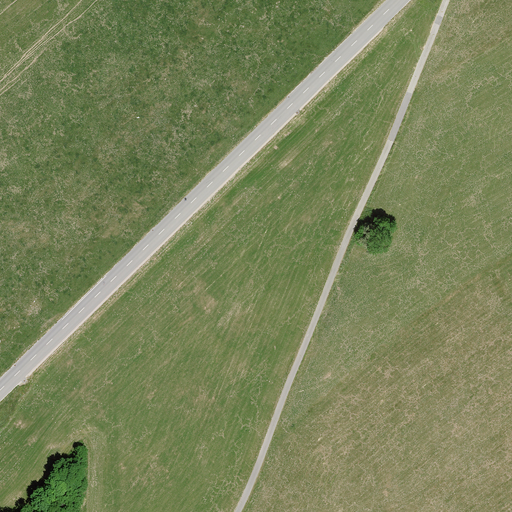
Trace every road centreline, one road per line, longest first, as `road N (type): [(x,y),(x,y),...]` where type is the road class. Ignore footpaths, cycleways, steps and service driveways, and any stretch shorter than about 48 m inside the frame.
road 1 (tertiary): [(398,0),(0,391)]
road 2 (track): [(444,0),(237,511)]
